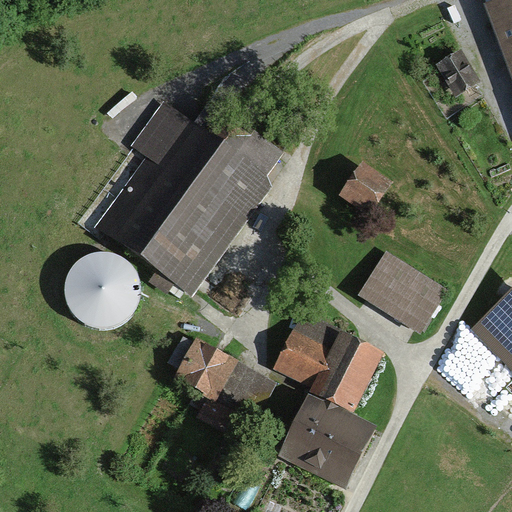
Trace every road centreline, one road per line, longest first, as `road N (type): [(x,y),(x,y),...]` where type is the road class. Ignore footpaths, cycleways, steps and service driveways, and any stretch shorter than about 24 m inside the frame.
road 1 (track): [(422,367),(325,291),(293,246),(292,191),(350,68),(385,21),(434,0)]
road 2 (track): [(350,511),(422,367),(511,220)]
road 3 (track): [(468,0),(511,127)]
